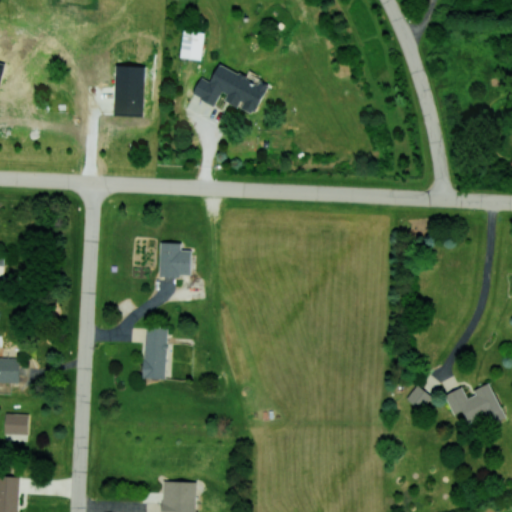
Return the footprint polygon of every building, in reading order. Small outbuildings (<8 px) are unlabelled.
[(204,31),(183,30),(181,57),(202,59),(204,31)] [(216,106),(220,98),(238,107),(239,106),(254,114),(268,85),(260,81),(259,83),(219,63),(210,81),(201,76),(192,94),(216,106)] [(181,242),(160,242),(159,275),(191,276),(192,250),(181,249),(181,242)] [(144,377),(166,378),(168,327),(145,327),(144,377)] [(19,357),(0,356),(0,381),(19,382),(19,357)] [(505,416),(490,383),(466,395),(462,386),(444,394),(454,414),(462,410),(469,423),(482,417),(486,425),(505,416)] [(406,398),(421,409),(432,396),(417,384),(406,398)] [(28,413),(5,413),(5,433),(28,434),(28,413)] [(0,511),(17,511),(19,476),(0,475),(0,511)] [(162,511),(195,511),(196,481),(163,480),(162,511)]
